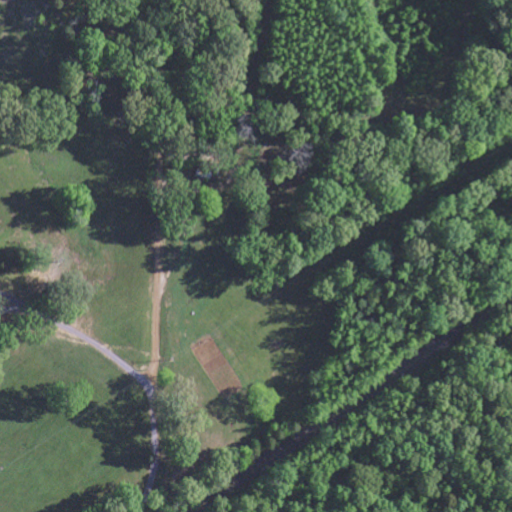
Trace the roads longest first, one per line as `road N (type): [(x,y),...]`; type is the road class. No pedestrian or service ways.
road 1 (tertiary): [(194,511),(511,299)]
road 2 (residential): [(152,511),(156,470),(175,440),(176,365),(140,329),(0,296)]
